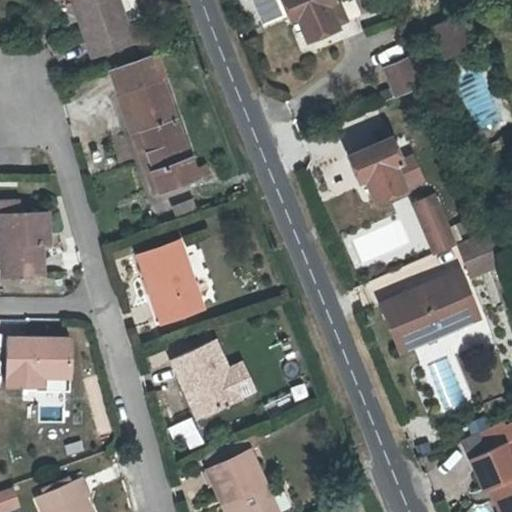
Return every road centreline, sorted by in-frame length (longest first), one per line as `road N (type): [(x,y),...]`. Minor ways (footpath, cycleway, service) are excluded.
road 1 (tertiary): [(201,0),(411,511)]
road 2 (residential): [(11,79),(66,167),(105,305)]
road 3 (residential): [(105,305),(155,511)]
